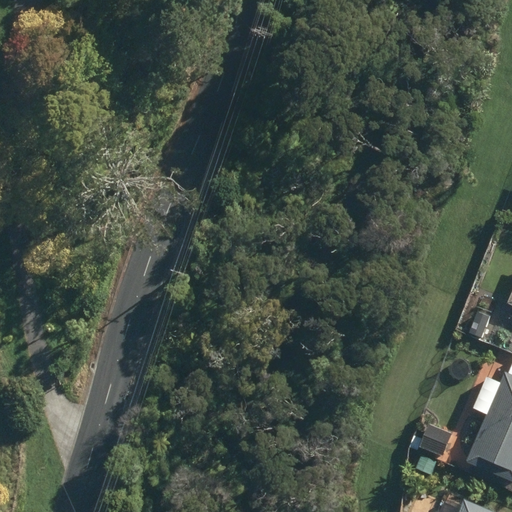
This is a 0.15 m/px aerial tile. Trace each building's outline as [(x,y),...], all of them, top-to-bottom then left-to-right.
[(511,284),(511,276),(496,269),(484,295),(503,304),(511,284)] [(471,321),(465,335),(478,341),(484,327),(471,321)] [(468,464),(511,483),(511,369),(509,376),(506,375),(468,464)] [(420,448),(441,457),(450,436),(429,427),(420,448)] [(420,441),(412,438),(407,449),(416,452),(420,441)] [(459,511),(489,511),(464,502),(459,511)]
